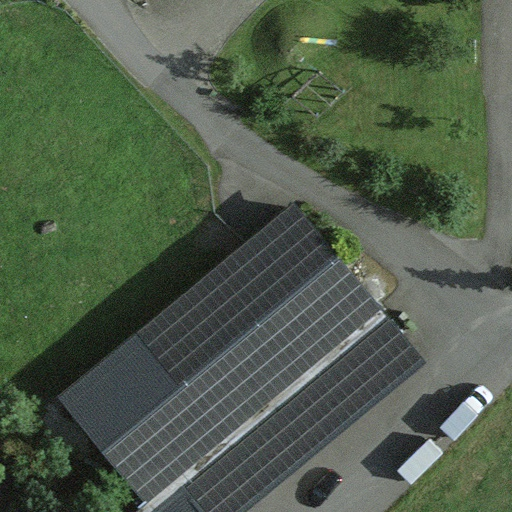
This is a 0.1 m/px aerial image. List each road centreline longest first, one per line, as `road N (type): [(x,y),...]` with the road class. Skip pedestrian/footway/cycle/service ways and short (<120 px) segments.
road 1 (residential): [(502,325),(290,182),(170,88),(105,0)]
road 2 (residential): [(502,325),(504,42),(511,0)]
road 3 (residential): [(334,511),(502,325)]
